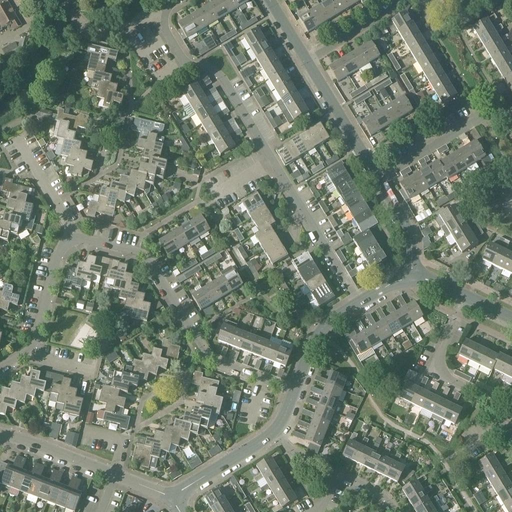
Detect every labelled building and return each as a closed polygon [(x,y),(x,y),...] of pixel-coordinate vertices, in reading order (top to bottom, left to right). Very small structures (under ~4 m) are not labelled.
[(0,0),(0,29),(8,25),(12,32),(21,26),(6,0),(0,0)] [(229,14),(220,0),(218,0),(210,5),(219,20),(229,14)] [(234,0),(220,0),(229,14),(239,8),(241,12),(242,12),(234,0)] [(248,0),(234,0),(242,12),(247,9),(245,5),(250,2),(248,0)] [(330,0),(320,6),(330,21),(340,15),(330,0)] [(344,0),(330,0),(340,15),(350,9),(344,0)] [(358,0),(344,0),(350,9),(360,2),(358,0)] [(219,20),(210,5),(199,12),(209,27),(219,20)] [(320,6),(310,13),(319,27),(330,21),(320,6)] [(209,27),(199,12),(189,18),(198,33),(209,27)] [(319,27),(310,13),(300,19),(309,34),(319,27)] [(399,33),(414,23),(408,13),(392,22),(399,33)] [(494,31),(494,30),(490,24),(498,19),(495,15),(473,29),(479,40),(494,31)] [(181,30),(178,32),(183,41),(187,39),(187,40),(196,34),(198,37),(200,36),(198,33),(189,18),(178,25),(181,30)] [(251,27),(248,23),(239,28),(242,32),(251,27)] [(420,34),(414,23),(399,33),(405,43),(420,34)] [(501,25),(494,30),(494,31),(479,40),(486,50),(501,41),(500,40),(496,34),(504,30),(501,25)] [(250,49),(265,40),(259,29),(243,38),(250,49)] [(235,30),(228,35),(230,39),(238,34),(235,30)] [(380,44),(384,41),(379,34),(375,36),(380,44)] [(426,44),(420,34),(405,43),(411,53),(426,44)] [(230,39),(228,35),(220,40),(222,44),(230,39)] [(501,41),(486,50),(492,60),(507,51),(506,50),(503,44),(510,40),(508,36),(500,40),(501,41)] [(271,50),(265,40),(250,49),(256,60),(271,50)] [(99,58),(97,66),(106,68),(108,60),(116,62),(119,50),(111,48),(110,51),(106,50),(107,44),(94,41),(93,47),(89,46),(87,54),(91,55),(99,58)] [(384,41),(380,44),(385,51),(389,49),(384,41)] [(15,43),(2,50),(5,56),(18,49),(15,43)] [(361,49),(370,64),(380,58),(371,43),(361,49)] [(426,44),(411,53),(417,63),(433,54),(426,44)] [(209,51),(207,47),(199,53),(201,56),(209,51)] [(511,47),(506,50),(507,51),(492,60),(498,71),(511,62),(511,59),(509,54),(511,52),(511,47)] [(372,69),(370,64),(361,49),(350,56),(360,71),(362,75),(372,69)] [(271,50),(256,60),(263,70),(277,60),(271,50)] [(393,64),(397,62),(392,54),(388,57),(393,64)] [(439,64),(433,54),(417,63),(423,74),(439,64)] [(99,58),(91,55),(87,71),(94,73),(95,74),(95,73),(104,75),(106,68),(97,66),(99,58)] [(350,56),(340,62),(349,77),(360,71),(350,56)] [(240,67),(235,58),(231,60),(236,69),(240,67)] [(277,60),(263,70),(269,80),(284,71),(277,60)] [(349,77),(340,62),(330,68),(339,83),(349,77)] [(397,62),(393,64),(397,72),(401,69),(397,62)] [(511,62),(498,71),(504,81),(511,76),(511,62)] [(445,75),(439,64),(423,74),(430,84),(445,75)] [(95,74),(94,73),(87,71),(85,78),(91,79),(88,81),(87,85),(89,88),(91,88),(91,89),(98,91),(100,91),(102,84),(110,86),(110,85),(112,77),(104,75),(95,73),(95,74)] [(284,71),(269,80),(275,91),(290,81),(284,71)] [(244,82),(248,79),(243,72),(240,74),(244,82)] [(204,95),(204,94),(200,88),(202,87),(203,89),(212,83),(206,74),(194,81),(196,84),(182,93),(189,104),(204,95)] [(378,79),(380,83),(388,78),(386,74),(378,79)] [(400,77),(401,78),(405,85),(409,82),(405,76),(404,74),(400,77)] [(451,85),(445,75),(430,84),(436,94),(451,85)] [(253,87),(248,79),(244,82),(249,89),(253,87)] [(380,83),(378,79),(370,83),(373,87),(380,83)] [(390,80),(382,85),(384,89),(392,84),(390,80)] [(290,81),(275,91),(281,101),(297,92),(290,81)] [(409,91),(409,92),(414,90),(413,89),(409,82),(405,85),(409,91)] [(100,91),(98,91),(96,98),(104,100),(106,101),(108,93),(115,95),(116,94),(117,86),(110,85),(110,86),(102,84),(100,91)] [(384,89),(382,85),(374,90),(377,94),(384,89)] [(458,95),(451,85),(436,94),(442,105),(449,101),(453,98),(458,95)] [(365,87),(358,91),(360,95),(368,91),(365,87)] [(214,88),(204,94),(204,95),(189,104),(195,114),(210,105),(206,99),(217,92),(214,88)] [(360,95),(358,91),(350,96),(353,100),(360,95)] [(303,102),(297,92),(281,101),(288,111),(303,102)] [(106,101),(104,100),(103,108),(112,111),(113,103),(121,105),(124,96),(116,94),(115,95),(108,93),(106,101)] [(369,93),(362,98),(365,102),(372,97),(369,93)] [(393,103),(402,118),(413,112),(404,97),(393,103)] [(221,98),(210,105),(195,114),(202,125),(216,116),(216,115),(212,109),(223,102),(221,98)] [(365,102),(362,98),(355,102),(357,106),(365,102)] [(260,100),(256,102),(261,110),(265,108),(260,100)] [(303,102),(288,111),(294,122),(309,112),(303,102)] [(393,103),(383,110),(392,124),(402,118),(393,103)] [(426,110),(425,109),(421,103),(417,105),(421,111),(422,113),(426,110)] [(52,114),(52,116),(51,120),(55,122),(55,121),(57,121),(69,124),(67,132),(76,134),(77,127),(85,129),(88,116),(80,114),(79,118),(63,114),(64,111),(58,109),(57,115),(56,115),(52,114)] [(227,109),(216,115),(216,116),(202,125),(208,135),(223,126),(222,126),(218,119),(229,113),(227,109)] [(383,110),(373,116),(382,131),(392,124),(383,110)] [(269,123),(273,120),(268,113),(265,115),(269,123)] [(382,131),(373,116),(363,122),(362,122),(363,123),(371,137),(382,131)] [(149,134),(157,136),(158,132),(160,133),(162,131),(163,131),(165,125),(136,118),(132,130),(140,132),(139,140),(147,142),(149,134)] [(233,119),(222,126),(223,126),(208,135),(214,145),(229,136),(225,129),(235,123),(233,119)] [(277,128),(273,120),(269,123),(273,130),(277,128)] [(67,132),(69,124),(57,121),(53,137),(56,138),(56,139),(59,139),(64,141),(65,140),(74,142),(76,134),(67,132)] [(313,129),(323,145),(331,140),(321,124),(313,129)] [(239,129),(229,136),(214,145),(220,156),(235,147),(231,140),(242,133),(239,129)] [(313,129),(306,133),(316,149),(323,145),(313,129)] [(316,149),(306,133),(299,138),(308,153),(316,149)] [(147,142),(139,140),(136,148),(144,150),(145,150),(153,152),(155,144),(157,136),(149,134),(147,142)] [(308,153),(299,138),(291,142),(301,158),(308,153)] [(59,139),(57,145),(62,147),(60,156),(68,158),(69,158),(71,149),(80,151),(81,144),(74,142),(65,140),(64,141),(59,139)] [(466,147),(475,164),(476,163),(481,160),(487,157),(491,154),(484,144),(480,146),(479,147),(476,142),(476,141),(471,144),(466,147)] [(291,142),(284,146),(294,162),(301,158),(291,142)] [(145,150),(144,150),(142,158),(148,159),(150,160),(159,162),(159,161),(163,146),(155,144),(153,152),(145,150)] [(294,162),(284,146),(276,151),(286,167),(294,162)] [(457,152),(456,152),(466,169),(475,164),(466,147),(465,147),(457,152)] [(85,162),(85,161),(87,153),(80,151),(71,149),(69,158),(68,158),(66,166),(71,167),(74,168),(75,168),(77,160),(85,162)] [(448,158),(447,158),(457,175),(466,169),(456,152),(448,158)] [(438,163),(438,164),(447,179),(448,181),(457,175),(447,158),(439,163),(438,163)] [(85,161),(85,162),(77,160),(75,168),(74,168),(71,167),(69,174),(72,175),(72,176),(81,178),(81,176),(88,178),(90,172),(91,172),(93,163),(85,161)] [(150,160),(148,167),(158,169),(156,178),(163,180),(167,164),(159,161),(159,162),(150,160)] [(332,183),(347,173),(343,166),(344,165),(343,164),(342,162),(331,168),(325,172),(327,175),(332,183)] [(429,167),(428,168),(428,169),(438,185),(439,184),(447,179),(438,164),(437,162),(429,167)] [(419,173),(429,190),(438,185),(428,169),(428,168),(425,164),(421,166),(423,170),(419,173)] [(141,165),(139,173),(138,173),(147,175),(146,184),(151,185),(154,186),(156,178),(158,169),(148,167),(141,165)] [(131,171),(129,179),(138,182),(136,189),(144,191),(146,195),(149,194),(151,185),(146,184),(147,175),(138,173),(139,173),(131,171)] [(352,181),(347,173),(332,183),(337,190),(352,181)] [(410,178),(409,179),(419,196),(420,195),(429,190),(419,173),(410,178)] [(404,182),(400,184),(403,189),(410,200),(410,201),(419,196),(409,179),(407,175),(403,177),(402,178),(404,182)] [(122,177),(120,184),(119,185),(128,187),(127,195),(134,197),(136,189),(138,182),(129,179),(122,177)] [(19,195),(27,197),(29,189),(12,185),(13,180),(5,178),(2,191),(10,193),(8,200),(17,202),(19,195)] [(357,188),(352,181),(337,190),(341,198),(357,188)] [(112,182),(110,190),(110,191),(118,193),(116,201),(117,201),(125,203),(127,195),(128,187),(119,185),(120,184),(112,182)] [(110,191),(110,190),(103,188),(100,197),(109,199),(106,207),(115,209),(117,201),(116,201),(118,193),(110,191)] [(361,196),(357,188),(341,198),(346,205),(361,196)] [(247,211),(262,201),(258,194),(242,203),(247,211)] [(17,202),(8,200),(6,209),(14,211),(14,210),(23,213),(25,204),(27,197),(19,195),(17,202)] [(365,203),(361,196),(346,205),(350,212),(365,203)] [(109,199),(100,197),(99,204),(90,202),(87,215),(95,217),(96,212),(113,216),(115,209),(106,207),(109,199)] [(267,209),(262,201),(247,211),(251,218),(267,209)] [(365,203),(350,212),(354,220),(370,210),(365,203)] [(14,210),(14,211),(12,217),(12,218),(21,220),(28,222),(29,222),(34,206),(25,204),(23,213),(14,210)] [(440,216),(434,220),(440,229),(441,228),(445,226),(465,214),(470,211),(467,206),(459,211),(456,206),(451,209),(449,206),(449,205),(437,212),(438,213),(440,216)] [(271,216),(267,209),(251,218),(256,226),(271,216)] [(370,210),(354,220),(359,227),(374,218),(370,210)] [(445,226),(441,228),(447,238),(451,235),(468,225),(465,220),(468,218),(470,218),(470,219),(473,217),(472,216),(473,216),(470,211),(465,214),(445,226)] [(17,236),(20,225),(27,227),(28,222),(21,220),(12,218),(12,217),(5,215),(3,224),(11,226),(10,234),(17,236)] [(128,225),(131,223),(135,221),(132,216),(125,220),(128,225)] [(190,222),(199,237),(210,231),(201,216),(190,222)] [(251,229),(255,236),(260,233),(270,227),(272,226),(276,223),(271,216),(256,226),(251,229)] [(379,226),(374,218),(359,227),(363,234),(369,231),(370,231),(379,226)] [(236,226),(232,219),(228,222),(232,228),(236,226)] [(3,224),(0,222),(0,231),(2,232),(0,240),(8,242),(10,234),(11,226),(3,224)] [(199,237),(190,222),(180,228),(189,244),(199,237)] [(468,225),(451,235),(457,245),(473,235),(468,225)] [(42,235),(44,227),(37,226),(35,233),(42,235)] [(270,227),(260,233),(255,236),(260,244),(275,235),(270,227)] [(180,228),(170,235),(179,250),(189,244),(180,228)] [(363,234),(354,240),(358,248),(374,238),(370,231),(369,231),(363,234)] [(473,235),(457,245),(463,254),(479,244),(476,239),(480,237),(477,232),(473,235)] [(352,241),(348,234),(344,236),(340,239),(344,246),(352,241)] [(179,250),(170,235),(159,241),(168,256),(179,250)] [(279,242),(275,235),(260,244),(264,251),(279,242)] [(378,246),(374,238),(358,248),(363,255),(378,246)] [(279,242),(264,251),(269,258),(284,249),(279,242)] [(493,265),(501,249),(491,244),(483,260),(493,265)] [(383,253),(378,246),(363,255),(367,262),(383,253)] [(208,252),(211,256),(218,252),(216,248),(208,252)] [(288,257),(284,249),(269,258),(273,266),(288,257)] [(511,254),(501,249),(493,265),(503,270),(511,254)] [(211,256),(208,252),(200,257),(203,261),(211,256)] [(297,271),(313,261),(309,253),(293,263),(297,271)] [(387,261),(383,253),(367,262),(375,275),(385,269),(384,267),(382,264),(387,261)] [(212,259),(215,263),(222,258),(220,255),(220,254),(212,259)] [(511,254),(503,270),(511,274),(511,254)] [(88,257),(86,265),(87,265),(85,273),(92,276),(89,290),(91,282),(99,284),(102,269),(100,269),(103,258),(97,256),(96,259),(88,257)] [(109,259),(103,258),(100,269),(102,269),(99,284),(101,276),(107,278),(107,280),(114,281),(115,281),(123,283),(125,275),(126,275),(128,266),(120,264),(120,262),(115,260),(112,271),(106,270),(109,259)] [(115,260),(109,259),(106,270),(112,271),(115,260)] [(215,263),(212,259),(204,264),(207,268),(215,263)] [(254,267),(258,265),(257,262),(254,259),(251,261),(247,264),(250,269),(254,267)] [(187,265),(188,265),(190,269),(198,264),(195,260),(187,265)] [(313,261),(297,271),(302,278),(318,269),(313,261)] [(78,263),(76,271),(77,271),(75,279),(83,281),(82,282),(81,288),(89,290),(92,276),(85,273),(87,265),(86,265),(78,263)] [(182,274),(190,269),(188,265),(187,265),(180,269),(182,274)] [(192,271),(194,275),(199,273),(202,271),(199,267),(192,271)] [(243,285),(234,270),(231,267),(221,273),(223,277),(232,292),(243,285)] [(72,288),(80,290),(81,288),(82,282),(83,281),(75,279),(77,271),(76,271),(71,269),(68,269),(64,286),(63,291),(71,293),(72,288)] [(322,276),(318,269),(302,278),(306,286),(322,276)] [(359,274),(356,269),(352,271),(348,274),(351,279),(352,279),(359,274)] [(186,280),(194,275),(192,271),(184,276),(186,280)] [(115,281),(114,281),(112,289),(121,291),(121,290),(129,292),(131,284),(132,284),(134,277),(126,275),(125,275),(123,283),(115,281)] [(327,283),(322,276),(306,286),(311,293),(327,283)] [(223,277),(213,283),(222,298),(232,292),(223,277)] [(283,279),(279,282),(282,288),(287,285),(283,279)] [(222,298),(213,283),(203,289),(212,304),(222,298)] [(327,283),(311,293),(315,301),(331,291),(327,283)] [(121,290),(121,291),(119,299),(126,301),(126,300),(135,302),(137,294),(139,286),(132,284),(131,284),(129,292),(121,290)] [(5,285),(3,293),(3,294),(1,302),(9,304),(16,306),(21,290),(5,285)] [(195,289),(197,292),(192,296),(201,310),(212,304),(203,289),(202,289),(200,286),(195,289)] [(331,291),(315,301),(320,308),(336,298),(331,291)] [(0,292),(0,309),(7,312),(9,304),(1,302),(3,294),(3,293),(0,292)] [(126,300),(126,301),(124,308),(132,310),(133,310),(141,312),(142,304),(143,304),(145,296),(137,294),(135,302),(126,300)] [(401,296),(397,299),(403,309),(404,309),(413,324),(423,317),(414,303),(407,307),(401,296)] [(391,302),(387,305),(393,316),(393,315),(402,330),(413,324),(404,309),(403,309),(397,299),(403,309),(397,313),(391,302)] [(83,311),(85,302),(78,301),(76,309),(83,311)] [(87,303),(86,311),(92,313),(94,305),(87,303)] [(133,310),(132,310),(130,318),(147,322),(151,306),(143,304),(142,304),(141,312),(133,310)] [(393,316),(387,319),(380,309),(377,311),(383,322),(392,336),(402,330),(393,315),(393,316),(387,305),(393,316)] [(383,322),(377,326),(370,314),(366,317),(373,328),(382,342),(392,336),(383,322)] [(119,325),(114,316),(108,319),(113,328),(119,325)] [(373,328),(366,332),(360,320),(356,323),(362,334),(363,334),(372,349),(382,342),(373,328)] [(217,341),(229,345),(236,329),(237,325),(225,321),(224,325),(223,326),(219,324),(215,334),(220,335),(217,341)] [(363,334),(362,334),(356,338),(355,336),(357,334),(351,326),(351,325),(341,331),(342,332),(348,343),(357,357),(358,357),(361,355),(372,349),(363,334)] [(236,329),(229,345),(240,350),(247,334),(244,333),(236,329)] [(119,339),(122,343),(130,338),(128,334),(119,339)] [(247,334),(240,350),(252,354),(258,338),(247,334)] [(269,343),(258,338),(252,354),(263,359),(269,343)] [(164,340),(162,351),(162,352),(160,360),(168,362),(176,364),(180,348),(171,345),(172,341),(164,340)] [(470,362),(478,346),(467,340),(459,356),(470,362)] [(269,343),(263,359),(274,363),(281,347),(269,343)] [(488,351),(478,346),(470,362),(481,367),(488,351)] [(224,347),(220,356),(225,357),(228,349),(224,347)] [(292,351),(281,347),(274,363),(285,367),(292,351)] [(153,349),(151,357),(152,358),(150,366),(159,368),(158,368),(166,370),(168,362),(160,360),(162,352),(162,351),(153,349)] [(499,356),(488,351),(481,367),(491,372),(499,357),(499,356)] [(499,357),(491,372),(492,372),(493,370),(504,375),(511,359),(500,354),(499,356),(499,357)] [(144,355),(142,363),(142,364),(141,372),(149,374),(157,376),(158,368),(159,368),(150,366),(152,358),(151,357),(144,355)] [(134,361),(132,369),(133,370),(131,378),(139,380),(147,381),(149,374),(141,372),(142,364),(142,363),(134,361)] [(124,367),(122,375),(123,375),(121,383),(129,385),(137,387),(139,380),(131,378),(133,370),(132,369),(124,367)] [(41,370),(40,373),(38,382),(43,383),(46,372),(41,370)] [(31,371),(29,379),(30,379),(28,388),(36,390),(44,392),(51,394),(53,386),(49,385),(52,373),(46,372),(43,383),(38,382),(40,373),(31,371)] [(462,379),(464,375),(456,371),(454,375),(462,379)] [(123,375),(122,375),(115,373),(115,374),(109,372),(106,382),(112,383),(111,388),(111,389),(120,391),(119,391),(127,393),(129,385),(121,383),(123,375)] [(209,389),(217,390),(219,382),(203,378),(204,374),(195,372),(192,384),(201,386),(199,394),(207,396),(209,389)] [(419,374),(415,372),(410,381),(414,383),(419,374)] [(53,386),(51,394),(49,402),(57,404),(59,396),(59,395),(66,398),(68,389),(69,389),(71,381),(63,379),(61,388),(55,386),(58,375),(52,373),(49,385),(53,386)] [(326,385),(342,391),(347,380),(330,373),(328,380),(316,376),(314,380),(326,385)] [(63,376),(58,375),(55,386),(61,388),(63,379),(63,376)] [(472,379),(464,375),(462,379),(470,383),(472,379)] [(22,377),(20,385),(18,394),(26,396),(34,398),(36,390),(28,388),(30,379),(29,379),(22,377)] [(430,379),(425,377),(421,386),(425,388),(430,379)] [(12,383),(10,391),(11,391),(9,399),(16,401),(16,402),(24,404),(26,396),(18,394),(20,385),(12,383)] [(411,405),(419,389),(408,383),(400,399),(411,405)] [(440,385),(436,383),(432,392),(436,394),(440,385)] [(326,385),(323,392),(312,387),(310,391),(322,396),(322,395),(338,402),(342,391),(326,385)] [(494,389),(485,385),(483,389),(492,394),(494,389)] [(111,389),(111,388),(103,387),(99,403),(107,405),(108,405),(110,397),(118,399),(118,398),(119,391),(120,391),(111,389)] [(451,390),(447,388),(442,397),(446,399),(451,390)] [(2,389),(0,396),(1,397),(0,400),(0,405),(7,408),(14,410),(16,402),(16,401),(9,399),(11,391),(10,391),(2,389)] [(59,395),(59,396),(57,404),(64,406),(65,405),(72,407),(75,399),(75,398),(77,391),(69,389),(68,389),(66,398),(59,395)] [(207,396),(199,394),(197,402),(205,404),(205,403),(213,405),(215,398),(216,397),(217,390),(209,389),(207,396)] [(419,389),(411,405),(422,410),(430,394),(419,389)] [(505,400),(507,396),(499,392),(497,396),(505,400)] [(462,395),(457,393),(453,402),(457,404),(462,395)] [(441,399),(430,394),(422,410),(433,415),(441,399)] [(322,395),(322,396),(319,403),(307,399),(306,403),(317,407),(333,413),(338,402),(322,395)] [(99,411),(114,415),(115,407),(124,409),(126,400),(118,398),(118,399),(110,397),(108,405),(107,405),(105,413),(99,411)] [(205,404),(203,410),(203,412),(218,415),(220,416),(224,399),(216,397),(215,398),(213,405),(205,403),(205,404)] [(65,405),(64,406),(62,414),(78,418),(83,400),(75,398),(75,399),(72,407),(65,405)] [(441,399),(433,415),(431,419),(442,424),(444,421),(452,404),(441,399)] [(452,404),(444,421),(455,426),(463,410),(452,404)] [(114,415),(99,411),(97,419),(103,421),(120,425),(119,429),(127,431),(130,418),(122,416),(124,409),(115,407),(114,415)] [(317,407),(314,414),(303,409),(301,414),(313,419),(329,425),(333,413),(317,407)] [(200,427),(206,429),(208,429),(210,422),(216,423),(218,415),(203,412),(203,410),(195,408),(193,416),(193,417),(201,419),(200,427)] [(410,425),(414,417),(407,414),(403,422),(410,425)] [(186,415),(184,422),(184,423),(191,425),(189,434),(190,434),(198,436),(204,437),(206,429),(200,427),(201,419),(193,417),(193,416),(186,415)] [(313,419),(310,425),(298,421),(297,425),(308,430),(309,429),(325,436),(329,425),(313,419)] [(176,421),(174,428),(174,429),(182,431),(181,439),(185,440),(188,441),(190,434),(189,434),(191,425),(184,423),(184,422),(176,421)] [(164,434),(164,435),(172,437),(170,445),(171,445),(179,447),(183,448),(185,440),(181,439),(182,431),(174,429),(174,428),(166,426),(164,434)] [(310,444),(307,451),(317,455),(317,454),(320,447),(325,436),(309,429),(308,430),(306,437),(294,432),(294,434),(293,436),(293,437),(304,441),(310,444)] [(157,432),(155,440),(155,441),(163,443),(160,451),(162,451),(167,453),(169,453),(171,445),(170,445),(172,437),(164,435),(164,434),(157,432)] [(217,434),(212,437),(216,443),(221,440),(217,434)] [(361,447),(361,446),(354,443),(358,436),(354,434),(342,456),(354,462),(361,447)] [(372,452),(372,451),(371,451),(365,448),(368,441),(367,440),(369,435),(367,434),(364,439),(361,446),(361,447),(354,462),(353,462),(364,468),(364,467),(372,452)] [(158,458),(159,459),(163,463),(165,461),(166,457),(167,453),(162,451),(160,451),(163,443),(155,441),(155,440),(147,438),(145,446),(145,447),(153,449),(151,457),(152,457),(158,458)] [(375,472),(383,457),(382,457),(376,454),(376,453),(377,451),(378,448),(379,447),(379,446),(380,445),(380,444),(380,442),(381,440),(378,438),(375,444),(375,445),(372,451),(372,452),(364,467),(364,468),(375,473),(375,472)] [(149,468),(155,469),(155,468),(158,458),(152,457),(151,457),(153,449),(145,447),(145,446),(137,444),(133,460),(142,462),(141,466),(149,468)] [(508,453),(505,448),(497,453),(500,458),(508,453)] [(375,472),(375,473),(386,478),(394,462),(393,462),(387,459),(390,452),(386,450),(382,457),(383,457),(375,472)] [(405,468),(397,464),(401,457),(397,455),(393,462),(394,462),(386,478),(397,484),(405,468)] [(484,475),(499,466),(493,455),(478,464),(479,466),(484,475)] [(0,485),(10,489),(21,460),(16,458),(12,468),(0,463),(0,485)] [(202,464),(198,458),(197,459),(190,463),(188,464),(192,470),(202,464)] [(263,477),(278,469),(272,458),(260,465),(257,467),(261,475),(254,479),(256,483),(263,478),(263,477)] [(511,464),(511,460),(511,459),(503,464),(506,468),(511,464)] [(21,460),(10,489),(19,493),(26,474),(21,472),(25,461),(21,460)] [(473,470),(479,466),(478,464),(476,461),(473,463),(472,463),(470,464),(473,470)] [(26,474),(19,493),(28,496),(39,466),(34,465),(30,475),(26,474)] [(43,468),(39,466),(28,496),(37,499),(44,481),(39,479),(43,468)] [(499,466),(484,475),(491,485),(506,476),(499,466)] [(263,477),(263,478),(267,485),(260,489),(262,493),(269,489),(269,488),(284,479),(278,469),(263,477)] [(174,481),(181,476),(178,470),(173,473),(170,474),(174,481)] [(49,482),(44,481),(37,499),(47,503),(58,474),(53,472),(49,482)] [(62,475),(58,474),(47,503),(56,507),(63,488),(58,486),(62,475)] [(423,491),(423,490),(419,484),(426,480),(424,476),(417,480),(417,481),(402,490),(408,500),(423,491)] [(511,486),(506,476),(491,485),(497,495),(511,486)] [(67,489),(63,488),(56,507),(65,510),(76,481),(71,479),(67,489)] [(269,488),(269,489),(273,495),(266,499),(268,503),(275,499),(275,498),(290,489),(284,479),(269,488)] [(76,481),(65,510),(70,511),(74,511),(81,495),(76,493),(80,482),(76,481)] [(237,493),(238,493),(241,490),(237,483),(233,485),(233,486),(237,493)] [(423,491),(408,500),(414,511),(430,502),(429,501),(425,494),(432,490),(430,486),(423,490),(423,491)] [(511,500),(511,486),(497,495),(503,506),(511,500)] [(275,498),(275,499),(279,505),(272,510),(273,511),(276,511),(282,509),(281,509),(293,502),(296,500),(290,489),(275,498)] [(211,510),(226,500),(219,490),(204,499),(211,510)] [(238,493),(237,493),(242,501),(246,498),(241,490),(238,493)] [(430,502),(414,511),(415,511),(435,511),(436,511),(435,511),(432,505),(438,501),(436,497),(429,501),(430,502)] [(226,500),(211,510),(212,511),(229,511),(232,511),(226,500)] [(511,511),(511,500),(503,506),(507,511),(511,511)]
